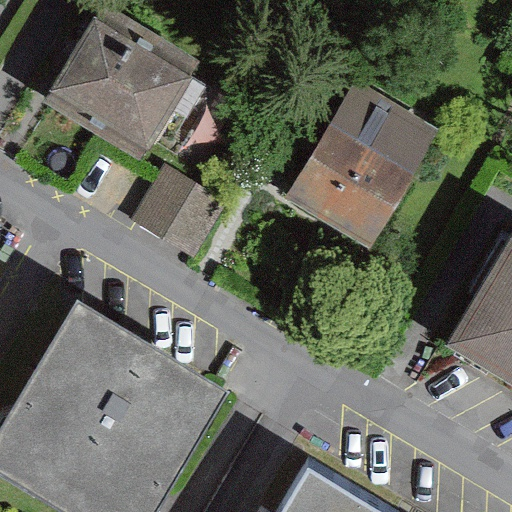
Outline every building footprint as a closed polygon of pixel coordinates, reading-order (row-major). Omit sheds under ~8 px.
[(227,44),(145,0),(113,0),(61,87),(169,143),(227,44)] [(309,184),(394,232),(457,122),(372,74),(309,184)] [(163,164),(136,222),(200,251),(227,193),(163,164)] [(511,380),(511,216),(439,337),(511,380)] [(172,511),(246,390),(94,299),(0,455),(0,462),(82,511),(172,511)] [(405,511),(315,460),(285,511),(405,511)]
